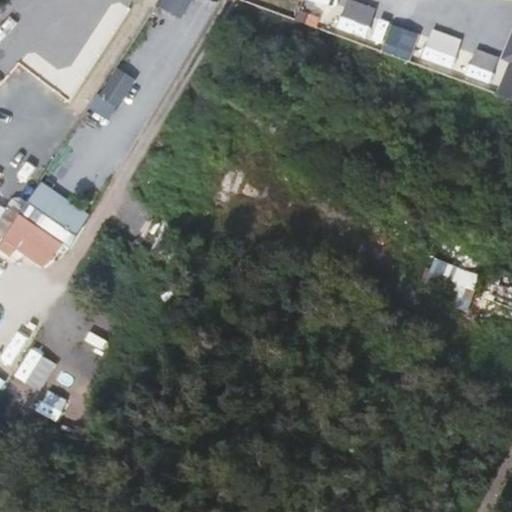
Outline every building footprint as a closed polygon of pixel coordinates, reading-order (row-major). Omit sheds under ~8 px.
[(50,0),(18,0),(21,24),(53,21),(50,0)] [(194,0),(164,0),(160,9),(182,21),(194,0)] [(303,13),(300,22),(309,26),(312,16),(303,13)] [(322,20),(312,16),(309,26),(318,29),(322,20)] [(385,50),(414,60),(422,34),(393,24),(385,50)] [(511,42),(491,92),(500,96),(511,68),(511,42)] [(511,68),(500,96),(511,100),(511,68)] [(94,108),(112,119),(134,83),(116,72),(94,108)] [(93,217),(41,181),(0,242),(0,249),(14,259),(18,253),(46,270),(48,267),(53,266),(65,246),(73,250),(93,217)] [(0,236),(2,237),(18,213),(8,206),(0,219),(0,236)] [(439,258),(426,293),(471,309),(484,274),(439,258)] [(511,307),(511,272),(503,270),(493,302),(511,307)] [(32,353),(17,383),(44,396),(59,365),(32,353)]
